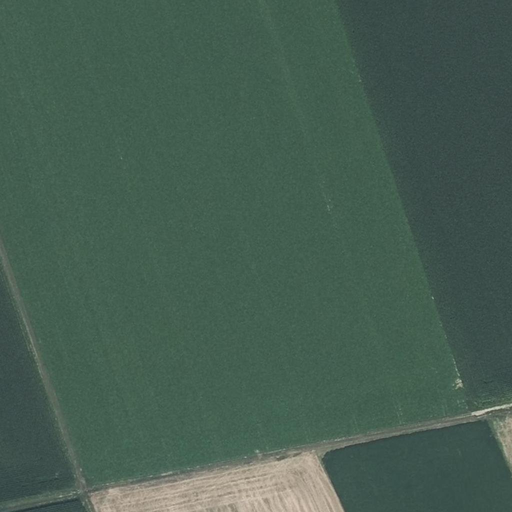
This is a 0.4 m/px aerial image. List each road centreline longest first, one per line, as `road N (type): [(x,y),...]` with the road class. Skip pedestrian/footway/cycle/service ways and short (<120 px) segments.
road 1 (track): [(511,407),(0,511)]
road 2 (track): [(93,511),(0,241)]
